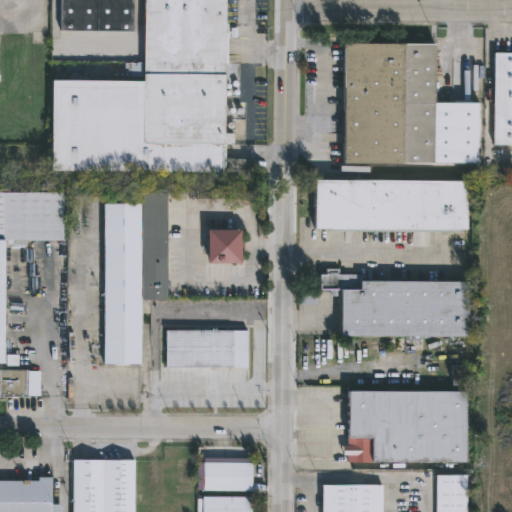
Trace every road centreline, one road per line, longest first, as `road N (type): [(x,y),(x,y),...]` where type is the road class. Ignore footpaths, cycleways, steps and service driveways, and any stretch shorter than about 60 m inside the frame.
road 1 (residential): [(287,0),(282,511)]
road 2 (residential): [(0,428),(284,433)]
road 3 (residential): [(287,8),(511,11)]
